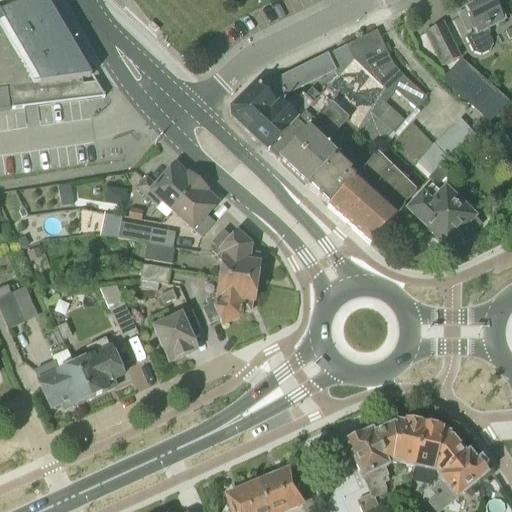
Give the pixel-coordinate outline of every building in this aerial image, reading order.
[(0,0),(0,13),(1,14),(36,0),(0,0)] [(36,0),(1,14),(0,13),(0,112),(17,110),(16,100),(62,92),(94,87),(90,79),(84,69),(86,68),(79,57),(77,58),(49,10),(44,1),(43,0),(36,0)] [(465,0),(470,9),(457,15),(467,35),(470,33),(471,36),(465,38),(472,54),(481,56),(489,52),(492,43),(486,33),(503,25),(502,22),(504,21),(506,15),(504,11),(499,9),(496,11),(491,0),(465,0)] [(459,60),(451,43),(442,26),(425,34),(442,68),(459,60)] [(346,49),(353,62),(382,89),(359,130),(379,149),(393,134),(394,135),(405,123),(384,105),(395,93),(415,111),(425,99),(404,80),(394,69),(376,34),(346,49)] [(342,67),(344,71),(353,62),(346,49),(336,54),(342,67)] [(278,102),(335,71),(328,58),(274,84),(272,83),(270,81),(267,81),(264,82),(262,84),(257,89),(255,87),(231,110),(232,119),(247,133),(277,101),(278,102)] [(461,60),(441,82),(484,121),(504,99),(461,60)] [(62,92),(16,100),(17,110),(88,101),(100,99),(94,87),(62,92)] [(311,90),(304,97),(312,106),(319,98),(311,90)] [(268,153),(306,112),(312,106),(304,97),(300,94),(290,99),(281,104),(278,102),(277,101),(247,133),(268,153)] [(306,189),(332,161),(335,158),(324,146),(349,121),(337,109),(339,107),(335,104),(333,106),(332,104),(315,121),(306,112),(268,153),(306,189)] [(448,162),(450,165),(477,135),(486,126),(480,120),(471,130),(460,120),(435,148),(433,146),(433,147),(448,162)] [(490,130),(499,151),(510,146),(501,125),(490,130)] [(438,171),(448,162),(433,147),(417,165),(418,165),(415,168),(429,181),(438,171)] [(355,178),(327,209),(369,247),(417,194),(377,154),(355,177),(355,178)] [(355,178),(355,177),(350,173),(349,174),(336,161),(334,163),(332,161),(306,189),(327,209),(355,178)] [(444,172),(450,165),(448,162),(438,171),(429,181),(437,188),(448,176),(444,172)] [(170,215),(197,185),(188,177),(187,178),(174,167),(156,188),(146,179),(137,189),(146,198),(143,202),(148,206),(151,202),(157,207),(159,205),(170,215)] [(57,185),(60,206),(73,204),(70,183),(57,185)] [(197,185),(170,215),(161,225),(171,228),(177,221),(192,236),(194,233),(201,239),(214,226),(205,218),(217,205),(205,194),(206,192),(197,185)] [(432,187),(422,197),(408,212),(445,248),(458,235),(466,242),(480,227),(442,190),(439,193),(432,187)] [(111,189),(109,202),(128,205),(130,192),(111,189)] [(24,210),(18,213),(22,220),(27,217),(24,210)] [(143,213),(130,210),(128,221),(141,223),(143,213)] [(146,246),(149,246),(152,230),(121,224),(118,240),(146,245),(146,246)] [(217,280),(255,285),(258,266),(257,266),(258,256),(246,255),(245,253),(250,248),(236,235),(231,241),(222,234),(212,245),(219,252),(217,254),(220,258),(217,280)] [(18,241),(22,251),(28,248),(24,239),(18,241)] [(174,251),(172,250),(149,246),(146,246),(143,262),(171,267),(174,251)] [(37,249),(27,254),(31,263),(41,258),(37,249)] [(140,281),(159,284),(168,286),(170,271),(142,267),(140,281)] [(253,305),(255,285),(217,280),(215,297),(211,296),(211,299),(204,302),(207,308),(202,311),(209,326),(219,321),(222,328),(239,320),(240,313),(250,314),(251,304),(253,305)] [(157,293),(159,284),(140,281),(139,290),(157,293)] [(10,296),(7,289),(0,291),(0,315),(7,332),(23,325),(10,296)] [(172,291),(159,297),(162,305),(176,300),(172,291)] [(108,311),(121,340),(136,333),(123,305),(108,311)] [(198,331),(191,314),(190,314),(182,317),(181,315),(152,329),(168,364),(196,352),(188,336),(198,331)] [(65,324),(57,328),(62,341),(71,337),(65,324)] [(73,366),(89,400),(115,388),(113,382),(122,377),(114,359),(109,349),(107,349),(104,341),(85,350),(89,358),(73,366)] [(89,400),(73,366),(58,372),(54,364),(34,373),(38,383),(38,384),(50,410),(60,406),(62,412),(89,400)] [(413,471),(423,428),(419,427),(417,423),(412,422),(409,425),(405,424),(404,426),(395,424),(394,428),(392,427),(372,436),(371,437),(386,471),(389,469),(388,467),(391,465),(393,466),(413,471)] [(440,479),(468,456),(467,455),(465,457),(451,440),(448,440),(449,436),(440,434),(441,432),(437,431),(434,428),(429,427),(426,429),(423,428),(413,471),(438,477),(440,479)] [(371,437),(372,436),(371,433),(345,444),(362,482),(364,480),(371,495),(348,506),(350,511),(359,511),(375,504),(374,500),(385,495),(386,491),(383,486),(388,484),(386,479),(388,478),(385,471),(386,471),(371,437)] [(440,479),(438,477),(433,488),(434,490),(430,492),(433,498),(429,500),(428,505),(433,511),(439,511),(453,502),(453,503),(470,489),(485,477),(468,456),(440,479)] [(294,511),(302,509),(303,511),(309,511),(314,510),(308,497),(300,500),(288,472),(273,478),(272,475),(255,482),(267,511),(294,511)] [(267,511),(255,482),(239,489),(240,492),(225,498),(230,511),(267,511)]
